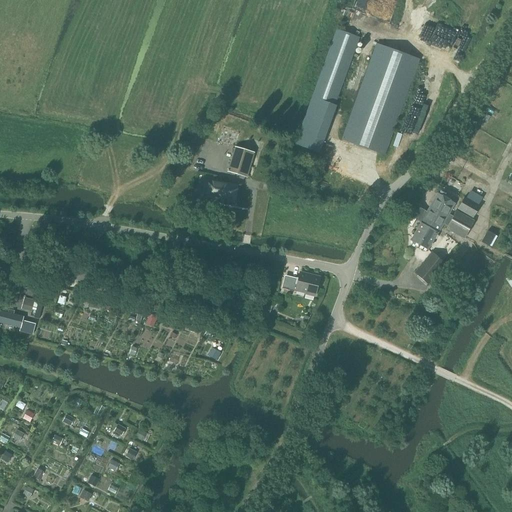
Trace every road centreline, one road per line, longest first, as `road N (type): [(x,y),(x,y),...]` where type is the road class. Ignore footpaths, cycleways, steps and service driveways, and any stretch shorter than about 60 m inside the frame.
road 1 (unclassified): [(348,272),(0,216)]
road 2 (unclassified): [(348,272),(382,201),(479,73)]
road 3 (track): [(332,320),(511,407)]
